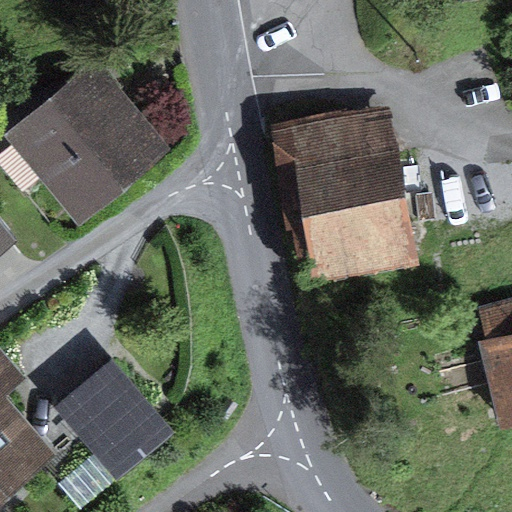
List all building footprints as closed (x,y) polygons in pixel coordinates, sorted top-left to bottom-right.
[(167,149),(92,57),(0,131),(0,136),(73,226),(167,149)] [(390,109),(271,129),(296,281),(416,261),(390,109)] [(0,254),(19,241),(0,216),(0,254)] [(486,339),(511,332),(511,297),(478,305),(486,339)] [(511,332),(486,339),(483,339),(503,426),(511,423),(511,332)] [(25,376),(0,346),(0,496),(53,453),(4,395),(25,376)] [(111,360),(56,403),(116,478),(171,434),(111,360)]
